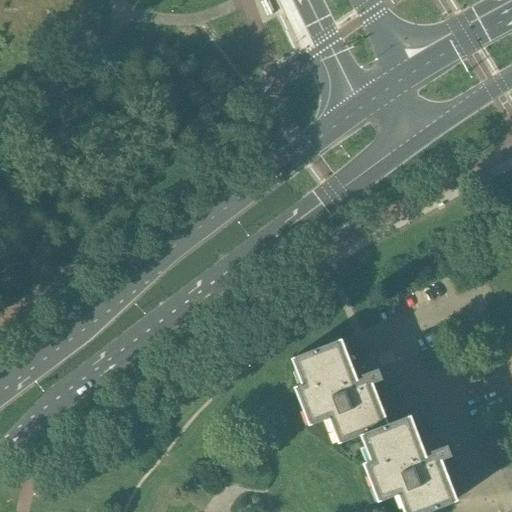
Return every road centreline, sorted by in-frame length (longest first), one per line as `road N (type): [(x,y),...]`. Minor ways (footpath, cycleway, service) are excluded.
road 1 (secondary): [(0,454),(410,139)]
road 2 (secondary): [(361,111),(0,380)]
road 3 (residential): [(483,482),(461,436),(398,383),(375,334)]
road 4 (secondary): [(304,0),(361,111)]
road 5 (secondary): [(511,18),(407,79)]
